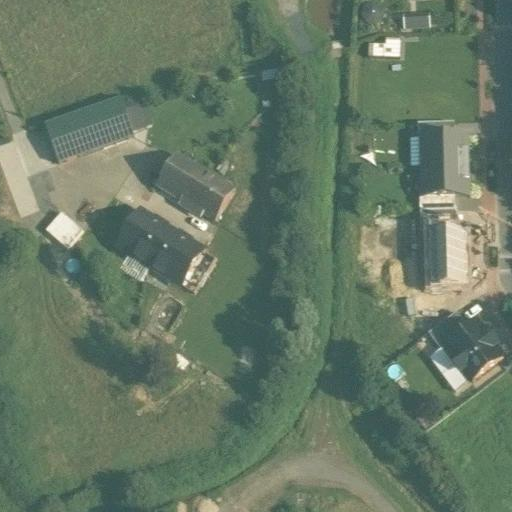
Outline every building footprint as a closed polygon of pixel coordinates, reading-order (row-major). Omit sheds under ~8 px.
[(428,17),(403,19),(405,32),(429,32),(428,17)] [(121,102),(45,128),(58,166),(134,139),(121,102)] [(422,141),(454,140),(454,125),(418,126),(418,141),(422,141)] [(454,140),(422,141),(422,170),(467,169),(467,156),(468,156),(468,154),(467,154),(466,139),(454,140)] [(211,180),(176,158),(157,189),(216,225),(235,194),(211,180)] [(467,169),(422,170),(423,200),(456,199),(468,199),(467,184),(469,184),(469,182),(467,182),(467,169)] [(456,199),(423,200),(420,200),(420,214),(456,213),(456,199)] [(160,227),(141,215),(119,249),(181,289),(203,254),(184,242),(185,240),(179,236),(178,238),(166,231),(167,229),(161,225),(160,227)] [(445,350),(444,349),(468,331),(456,316),(428,337),(440,353),(445,350)] [(468,331),(444,349),(445,350),(453,361),(450,363),(459,375),(462,373),(471,384),(503,360),(494,349),(496,346),(488,335),(485,337),(476,325),(468,331)]
